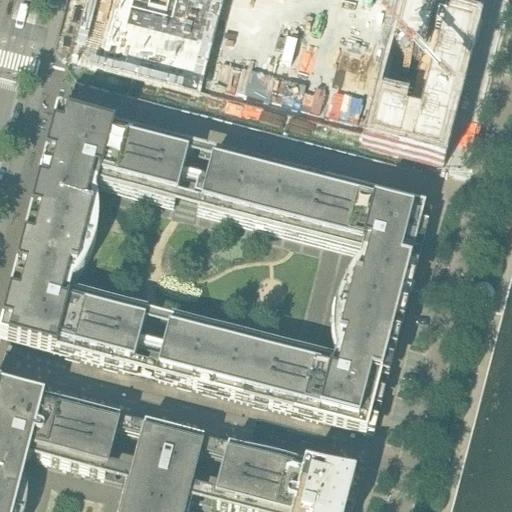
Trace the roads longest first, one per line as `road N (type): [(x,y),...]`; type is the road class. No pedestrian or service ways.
road 1 (residential): [(480,202),(75,100)]
road 2 (residential): [(401,511),(480,202)]
road 3 (tertiary): [(0,129),(31,0)]
road 4 (residential): [(480,202),(511,79)]
